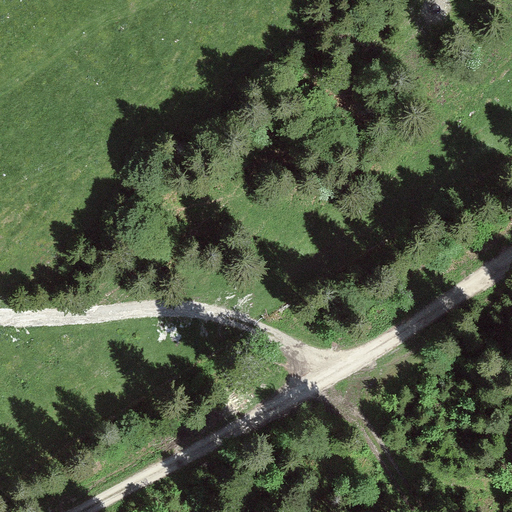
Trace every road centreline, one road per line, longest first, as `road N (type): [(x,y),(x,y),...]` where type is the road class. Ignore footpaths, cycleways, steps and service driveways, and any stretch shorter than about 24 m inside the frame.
road 1 (track): [(344,369),(228,311),(181,305),(0,317)]
road 2 (track): [(344,369),(80,511)]
road 3 (track): [(511,262),(344,369)]
